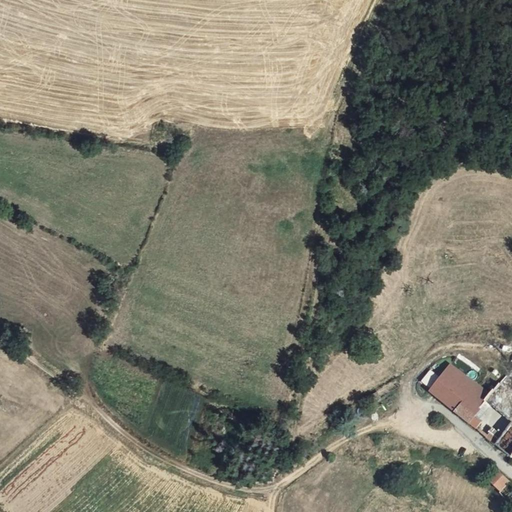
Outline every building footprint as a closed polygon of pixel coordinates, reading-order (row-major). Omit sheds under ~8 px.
[(487,387),(447,362),(425,385),(444,398),(441,403),(451,408),(461,414),(469,421),(470,423),(478,414),(471,408),(481,395),(487,387)] [(481,395),(507,416),(511,409),(511,390),(495,377),(487,387),(481,395)] [(52,390),(46,385),(41,392),(47,395),(52,390)] [(511,409),(507,416),(491,437),(506,450),(510,445),(511,446),(511,409)] [(511,506),(511,488),(498,474),(488,484),(511,507),(511,506)]
